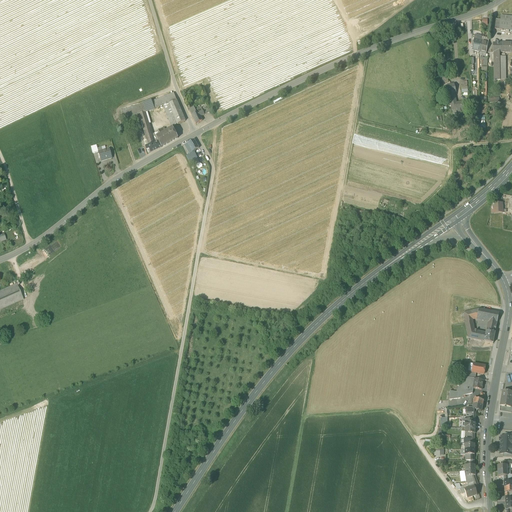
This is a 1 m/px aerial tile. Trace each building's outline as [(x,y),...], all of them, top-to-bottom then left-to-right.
[(502,30),(508,31),(509,21),(511,21),(511,16),(501,15),(500,20),(503,20),(502,30)] [(495,29),(502,30),(503,20),(500,20),(496,19),(495,29)] [(479,52),(481,41),(475,39),(474,39),(472,50),(474,51),(479,52)] [(486,53),(488,42),(481,41),(479,52),(486,53)] [(494,53),(495,53),(499,53),(501,53),(501,43),(493,43),(493,52),(494,53)] [(511,53),(511,50),(511,46),(511,45),(511,44),(501,43),(501,53),(511,53)] [(452,110),(453,115),(457,114),(457,113),(461,112),(460,110),(464,109),(463,102),(456,103),(454,93),(456,92),(454,84),(450,85),(446,86),(446,87),(447,94),(448,94),(452,110)] [(154,109),(163,106),(168,104),(176,101),(174,93),(151,102),(154,109)] [(176,101),(168,104),(177,124),(177,125),(185,121),(177,101),(176,101)] [(147,112),(154,109),(151,102),(144,105),(147,112)] [(172,128),(177,124),(168,104),(163,106),(172,128)] [(139,115),(147,112),(144,105),(121,112),(123,119),(139,115)] [(189,109),(196,124),(202,121),(200,117),(204,115),(202,111),(201,108),(197,110),(198,112),(196,113),(194,107),(189,109)] [(148,115),(147,112),(139,115),(141,121),(145,134),(148,145),(154,143),(155,143),(154,140),(152,135),(149,124),(150,123),(148,115)] [(154,134),(156,137),(165,132),(164,128),(154,134)] [(157,138),(158,142),(161,148),(178,138),(172,128),(165,132),(156,137),(157,138)] [(187,144),(192,152),(193,151),(199,148),(194,140),(187,144)] [(151,153),(161,148),(158,142),(155,143),(154,143),(148,145),(149,148),(151,153)] [(192,152),(187,144),(184,145),(189,154),(192,153),(194,152),(193,151),(192,152)] [(98,152),(101,161),(112,158),(109,149),(106,150),(102,151),(101,148),(97,149),(98,152)] [(186,156),(190,164),(198,160),(194,152),(192,153),(189,154),(186,156)] [(494,203),(494,204),(494,214),(502,213),(502,203),(494,203)] [(0,291),(0,309),(23,300),(16,284),(0,291)] [(479,309),(470,311),(472,319),(477,318),(479,309)] [(479,309),(477,318),(488,321),(488,324),(496,326),(499,313),(479,309)] [(474,331),(472,319),(470,311),(464,313),(466,324),(465,324),(468,338),(484,342),(486,333),(474,331)] [(484,342),(493,343),(495,333),(496,330),(487,328),(486,333),(484,342)] [(476,373),(484,375),(485,366),(473,364),(472,372),(472,373),(476,373)] [(463,377),(461,386),(461,390),(458,389),(457,389),(457,392),(450,391),(449,400),(463,398),(463,396),(470,394),(471,391),(464,390),(465,385),(467,385),(469,378),(463,377)] [(464,390),(471,391),(471,388),(473,389),(481,390),(483,381),(469,378),(467,385),(465,385),(464,390)] [(511,399),(511,396),(511,392),(503,391),(500,407),(499,411),(511,413),(511,408),(511,407),(510,408),(511,404),(511,403),(511,399)] [(466,420),(465,428),(475,429),(475,424),(471,423),(471,420),(466,420)] [(503,454),(511,454),(511,451),(511,437),(504,437),(501,437),(500,454),(503,454)] [(474,486),(469,488),(472,497),(477,495),(475,490),(474,486)]
